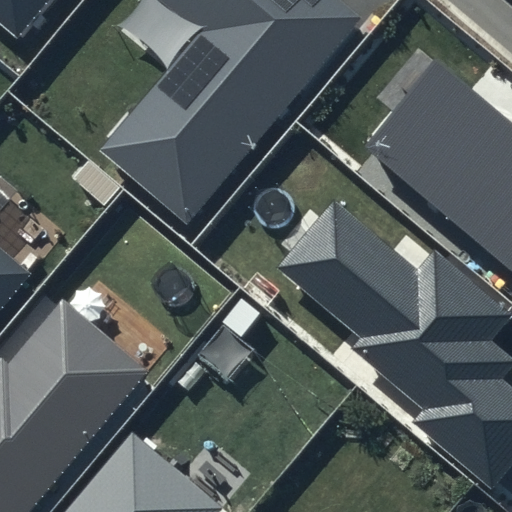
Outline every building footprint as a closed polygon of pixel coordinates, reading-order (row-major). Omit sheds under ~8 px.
[(0,0),(0,17),(15,30),(40,0),(0,0)] [(164,0),(197,28),(97,148),(188,224),(365,14),(347,0),(164,0)] [(511,123),(436,59),(363,145),(511,270),(511,123)] [(413,271),(335,204),(281,267),(360,334),(350,345),(424,408),(413,421),(492,488),(511,464),(511,386),(503,378),(511,367),(511,358),(491,340),(511,316),(511,315),(433,248),(413,271)] [(0,308),(30,272),(0,248),(0,308)] [(0,511),(27,511),(144,369),(61,302),(10,365),(2,359),(0,360),(0,511)] [(218,511),(223,507),(131,430),(62,511),(218,511)]
